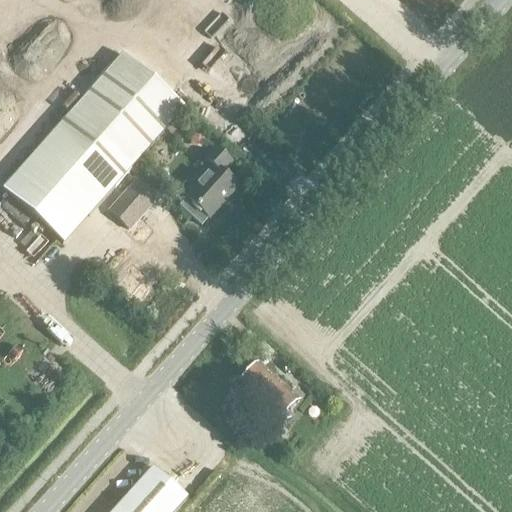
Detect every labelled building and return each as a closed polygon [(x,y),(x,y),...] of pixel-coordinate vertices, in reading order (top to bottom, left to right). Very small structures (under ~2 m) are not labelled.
[(122,57),(59,128),(120,182),(183,111),(122,57)] [(59,128),(2,192),(63,246),(69,239),(112,190),(120,182),(59,128)] [(192,132),(189,147),(204,149),(207,135),(192,132)] [(187,201),(183,205),(193,214),(190,217),(201,227),(208,219),(210,221),(239,188),(222,173),(232,161),(215,146),(204,157),(213,165),(205,174),(202,171),(191,183),(195,187),(184,198),(187,201)] [(130,233),(158,200),(135,180),(107,213),(130,233)] [(100,287),(138,311),(156,281),(118,258),(100,287)] [(288,414),(299,402),(258,365),(246,379),(242,378),(238,383),(238,387),(237,389),(238,390),(232,397),(244,407),(250,400),(262,412),(257,418),(276,435),(292,418),(288,414)] [(113,511),(176,511),(187,500),(153,469),(113,511)]
